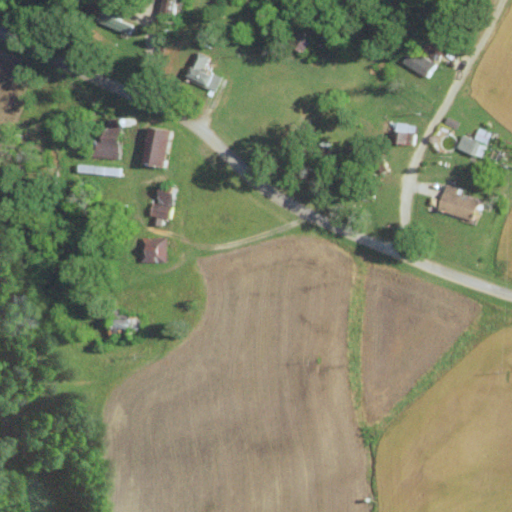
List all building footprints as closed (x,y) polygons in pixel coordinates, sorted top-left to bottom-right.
[(438,62),(410,48),(403,62),(431,76),(438,62)] [(224,77),(207,68),(213,56),(202,51),(189,76),(218,90),(224,77)] [(177,129),(155,125),(148,161),(170,165),(177,129)] [(482,156),(493,132),(481,127),(476,138),(464,133),(459,146),(482,156)] [(96,153),(121,158),(126,135),(110,132),(108,142),(99,140),(96,153)] [(174,218),(179,186),(165,183),(162,201),(156,200),(154,214),(174,218)] [(478,220),(484,199),(460,192),(462,187),(447,183),(439,208),(478,220)] [(169,237),(145,237),(144,261),(168,261),(169,237)]
